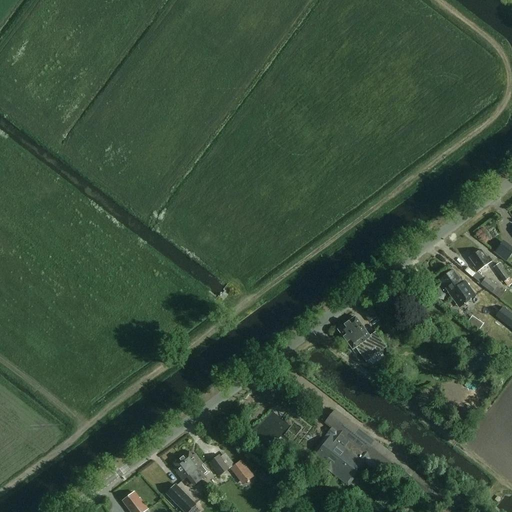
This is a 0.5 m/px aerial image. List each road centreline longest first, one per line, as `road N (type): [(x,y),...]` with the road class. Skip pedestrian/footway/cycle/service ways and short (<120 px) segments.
road 1 (track): [(434,0),(500,52),(510,72),(505,107),(492,122),(0,493)]
road 2 (tertiary): [(67,511),(511,181)]
